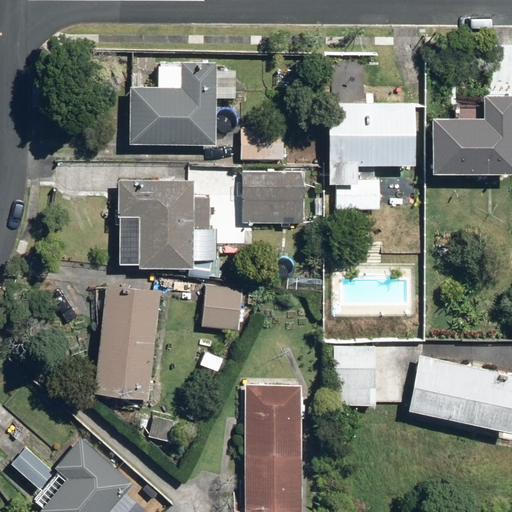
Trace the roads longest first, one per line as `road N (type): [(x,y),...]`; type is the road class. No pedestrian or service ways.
road 1 (residential): [(10,3),(511,6)]
road 2 (residential): [(0,213),(10,3)]
